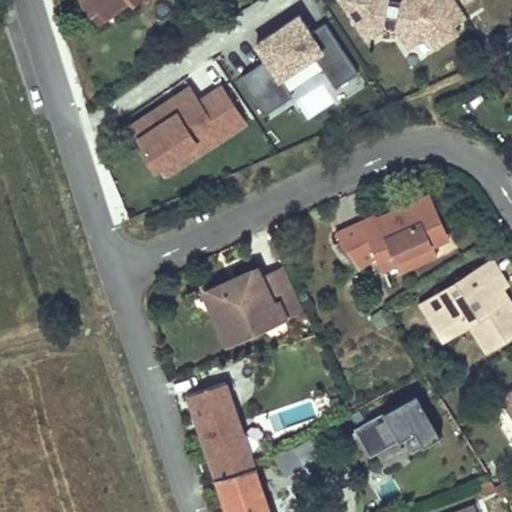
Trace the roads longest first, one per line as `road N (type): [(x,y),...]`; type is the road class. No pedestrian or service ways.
road 1 (residential): [(511,206),(476,162),(442,146),(401,150),(116,276)]
road 2 (residential): [(116,276),(28,0)]
road 3 (residential): [(194,511),(116,276)]
